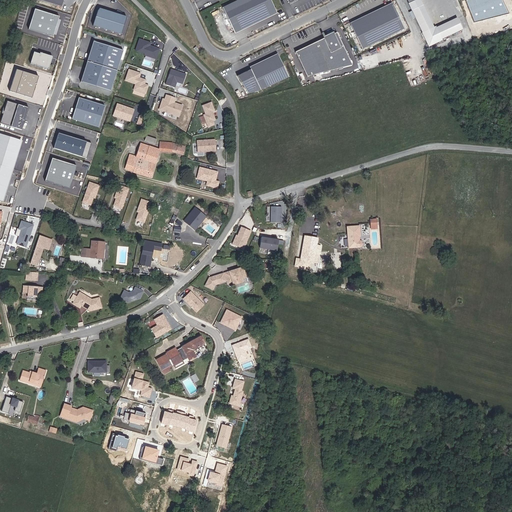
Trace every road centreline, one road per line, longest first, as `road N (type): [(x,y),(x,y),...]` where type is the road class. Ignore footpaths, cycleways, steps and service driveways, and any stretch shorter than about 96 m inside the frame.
road 1 (track): [(511,416),(273,353),(267,335),(289,239)]
road 2 (unclassified): [(243,206),(423,149),(511,151)]
road 3 (unclassified): [(243,206),(232,96),(135,0)]
road 4 (residential): [(87,0),(24,192),(55,204)]
road 5 (unclassified): [(0,352),(93,330),(166,296)]
road 6 (residential): [(197,406),(161,403),(156,435),(196,443),(201,413)]
road 7 (residential): [(166,296),(220,345),(197,406)]
